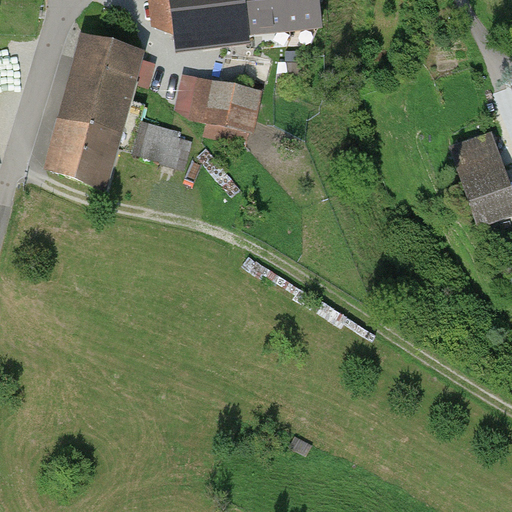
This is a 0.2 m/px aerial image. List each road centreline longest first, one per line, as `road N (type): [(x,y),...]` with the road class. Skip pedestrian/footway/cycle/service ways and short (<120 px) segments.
road 1 (track): [(511,412),(294,271),(179,225),(14,176),(0,235)]
road 2 (residential): [(75,1),(48,51),(14,176)]
road 3 (residential): [(463,0),(494,57),(511,119)]
